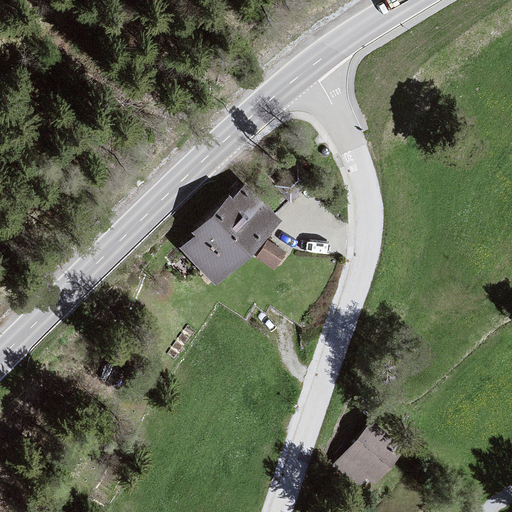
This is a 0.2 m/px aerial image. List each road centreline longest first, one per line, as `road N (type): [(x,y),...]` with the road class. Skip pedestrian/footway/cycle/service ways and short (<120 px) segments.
road 1 (residential): [(307,66),(331,104),(356,241),(327,376),(282,511)]
road 2 (secondary): [(307,66),(0,357)]
road 3 (secondary): [(412,0),(307,66)]
